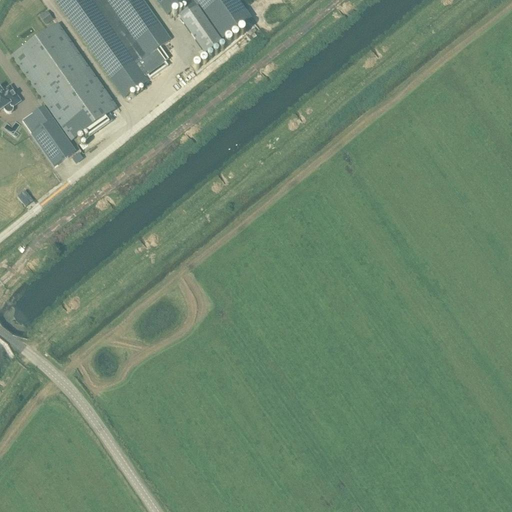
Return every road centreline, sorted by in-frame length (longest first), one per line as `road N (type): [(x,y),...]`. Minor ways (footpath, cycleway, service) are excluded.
road 1 (track): [(0,396),(43,337),(458,0)]
road 2 (unclassified): [(157,511),(79,400),(0,329)]
